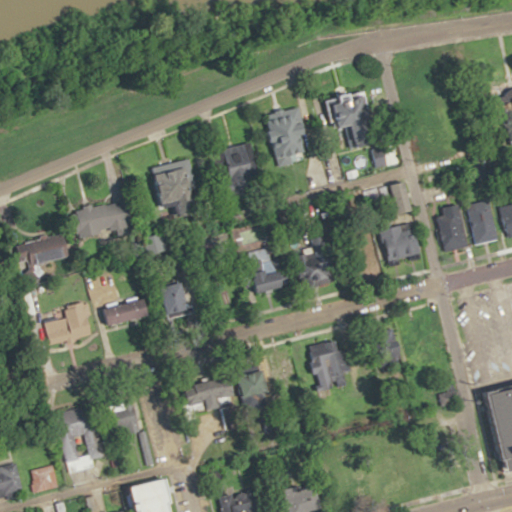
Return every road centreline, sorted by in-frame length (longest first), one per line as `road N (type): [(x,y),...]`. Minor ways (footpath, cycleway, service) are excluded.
road 1 (residential): [(0,196),(314,57),(511,20)]
road 2 (residential): [(25,379),(511,262)]
road 3 (residential): [(484,511),(376,42)]
road 4 (residential): [(406,175),(178,237)]
